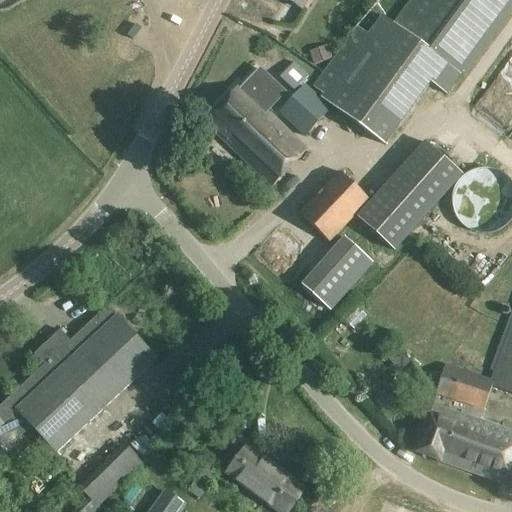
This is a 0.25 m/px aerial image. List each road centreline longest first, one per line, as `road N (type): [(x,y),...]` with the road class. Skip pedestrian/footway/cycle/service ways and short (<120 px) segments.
road 1 (tertiary): [(481,511),(389,468),(334,418),(128,176)]
road 2 (tertiary): [(128,176),(220,0)]
road 3 (tertiary): [(0,302),(96,219),(128,176)]
